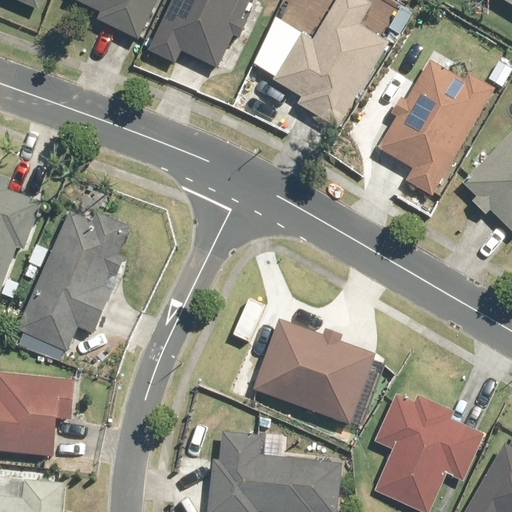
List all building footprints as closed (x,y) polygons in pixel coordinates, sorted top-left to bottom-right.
[(12,0),(40,13),(46,0),(12,0)] [(75,0),(105,14),(101,21),(138,39),(156,0),(75,0)] [(172,0),(149,50),(176,63),(182,50),(220,67),(251,0),(172,0)] [(276,80),(304,98),(300,105),(338,129),(390,45),(362,28),(375,7),(363,0),(338,0),(313,42),(304,36),(276,80)] [(381,148),(415,168),(408,181),(435,197),(496,91),(469,76),(467,80),(432,60),(381,148)] [(511,139),(466,183),(511,230),(511,139)] [(0,188),(0,295),(15,250),(25,254),(43,204),(0,188)] [(74,209),(24,326),(79,349),(129,233),(74,209)] [(284,322),(259,390),(351,425),(377,357),(284,322)] [(0,449),(52,454),(55,420),(73,422),(76,382),(0,375),(0,449)] [(421,394),(416,405),(400,397),(378,445),(394,452),(375,492),(417,511),(433,511),(450,477),(465,484),(486,436),(453,421),(458,411),(421,394)] [(259,458),(261,437),(226,433),(223,455),(216,455),(213,496),(211,511),(337,511),(342,465),(259,458)] [(511,511),(511,438),(469,511),(511,511)] [(0,511),(61,511),(63,485),(26,483),(25,499),(0,496),(0,511)]
